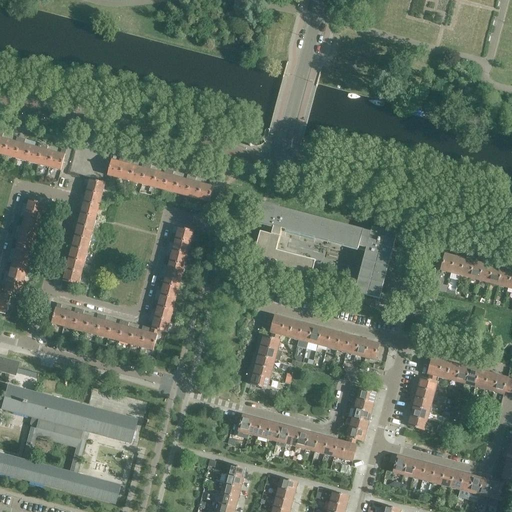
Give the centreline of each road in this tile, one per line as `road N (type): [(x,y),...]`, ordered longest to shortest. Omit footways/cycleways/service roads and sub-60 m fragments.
road 1 (residential): [(284,155),(260,160),(0,101)]
road 2 (unclassified): [(175,384),(334,432),(352,372),(394,383)]
road 3 (residential): [(511,240),(318,179),(284,155)]
road 4 (residential): [(44,289),(140,318),(168,214),(202,223)]
road 5 (residential): [(44,289),(68,200),(18,186),(0,252)]
road 6 (unclassified): [(403,343),(201,288)]
road 7 (residential): [(377,446),(487,473),(505,408),(511,410)]
road 8 (residential): [(175,384),(29,345)]
road 9 (unclassified): [(286,133),(320,0)]
